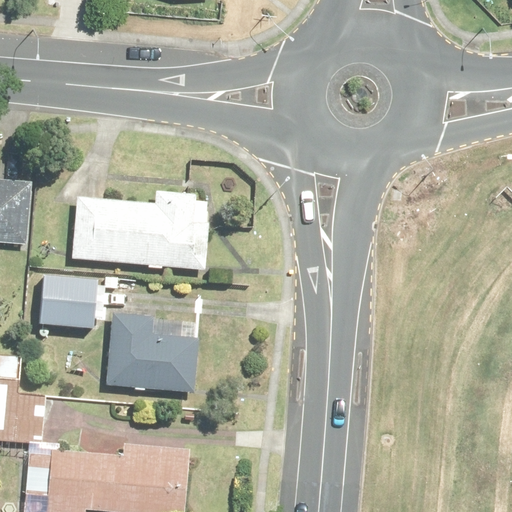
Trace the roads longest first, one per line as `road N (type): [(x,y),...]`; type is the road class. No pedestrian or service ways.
road 1 (tertiary): [(318,511),(349,161)]
road 2 (tertiary): [(0,79),(161,93),(299,88)]
